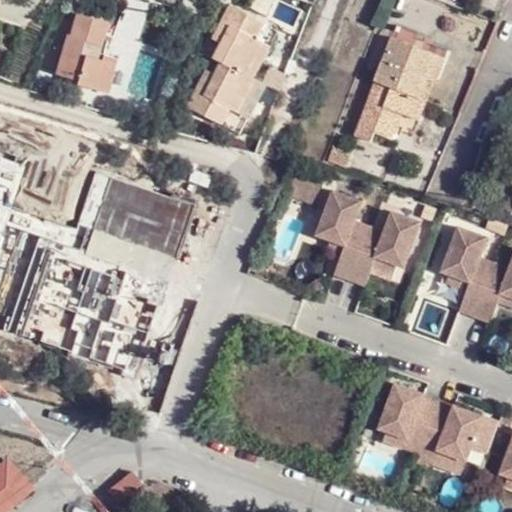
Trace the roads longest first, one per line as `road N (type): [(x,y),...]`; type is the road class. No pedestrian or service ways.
road 1 (residential): [(0,86),(253,166),(259,181),(223,285)]
road 2 (residential): [(511,388),(223,285)]
road 3 (residential): [(167,448),(329,511)]
road 4 (residential): [(223,285),(167,448)]
road 5 (residential): [(28,511),(98,457),(123,446),(167,448)]
